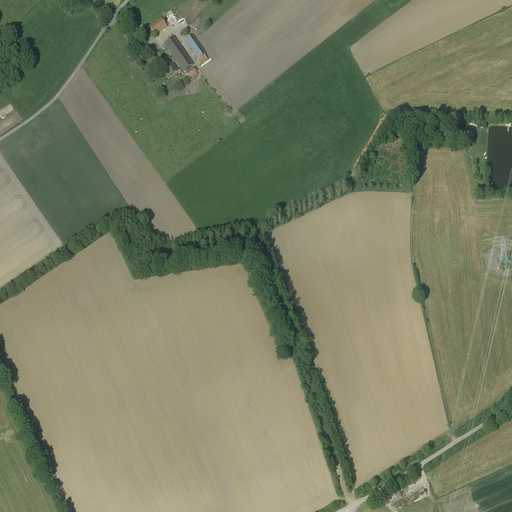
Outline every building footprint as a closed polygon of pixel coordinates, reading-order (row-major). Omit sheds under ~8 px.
[(168,18),(175,28),(181,24),(172,11),(166,15),(168,18)] [(161,20),(148,28),(154,36),(166,28),(161,20)] [(192,35),(186,39),(197,55),(196,57),(199,60),(206,55),(195,40),(192,35)] [(174,38),(164,45),(172,56),(174,60),(183,73),(193,66),(174,38)] [(197,55),(186,39),(185,40),(196,57),(197,55)] [(174,60),(172,56),(168,58),(159,65),(168,78),(177,72),(172,64),(174,63),(173,61),(174,60)] [(198,75),(193,69),(185,74),(190,81),(198,75)]
